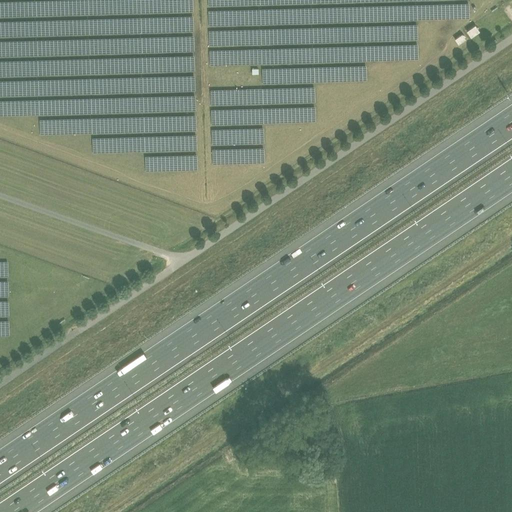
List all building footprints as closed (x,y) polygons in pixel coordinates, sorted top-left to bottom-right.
[(475,25),(466,31),(471,37),(480,31),(475,25)] [(462,34),(455,39),(458,44),(466,39),(462,34)] [(182,332),(164,342),(168,350),(186,339),(182,332)] [(46,426),(33,434),(36,439),(49,430),(46,426)] [(16,443),(19,449),(34,442),(30,436),(16,443)]
